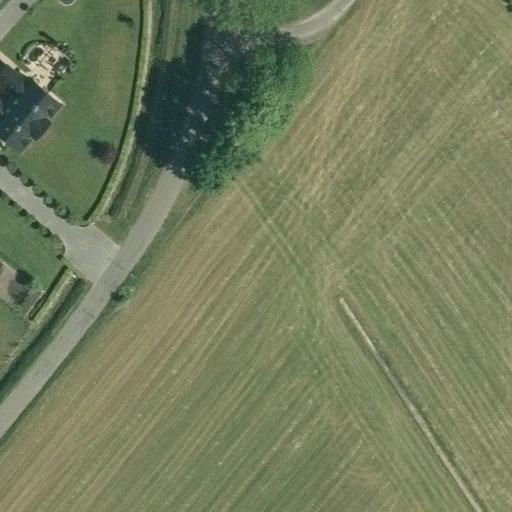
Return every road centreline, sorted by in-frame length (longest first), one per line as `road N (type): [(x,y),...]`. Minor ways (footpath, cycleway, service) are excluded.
road 1 (unclassified): [(0,423),(147,231),(199,101),(210,30)]
road 2 (unclassified): [(210,30),(310,27),(344,0)]
